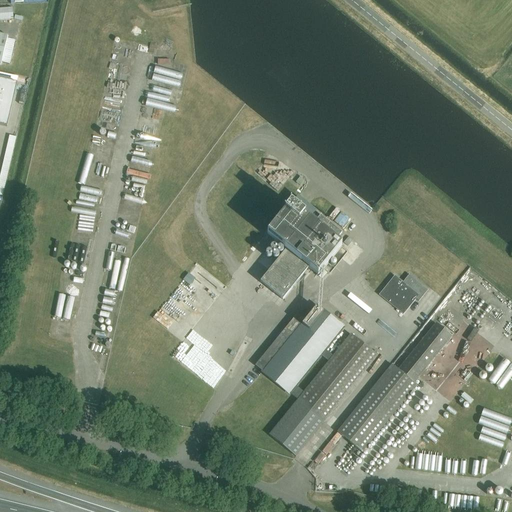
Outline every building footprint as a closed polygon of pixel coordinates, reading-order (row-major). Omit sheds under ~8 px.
[(161,89),(183,92),(188,64),(166,60),(161,89)] [(0,125),(7,127),(17,84),(0,80),(0,125)] [(109,121),(100,122),(101,130),(110,130),(109,121)] [(0,194),(6,195),(17,135),(11,133),(0,190),(0,194)] [(101,168),(102,153),(105,153),(106,140),(91,138),(88,167),(101,168)] [(148,184),(149,179),(151,169),(129,164),(127,173),(136,175),(134,181),(148,184)] [(259,174),(267,170),(265,164),(257,169),(259,174)] [(284,192),(291,183),(284,179),(278,188),(284,192)] [(286,251),(260,283),(283,301),(309,269),(318,277),(342,247),(335,241),(341,234),(316,214),(310,221),(291,206),(267,236),(286,251)] [(336,219),(344,213),(339,207),(331,212),(336,219)] [(92,263),(92,248),(82,248),(82,263),(92,263)] [(84,298),(86,273),(77,272),(76,297),(84,298)] [(379,295),(403,315),(416,299),(419,302),(428,290),(409,275),(403,283),(395,276),(379,295)] [(185,284),(157,320),(167,327),(187,301),(198,309),(205,299),(185,284)] [(297,386),(322,355),(325,350),(343,328),(316,306),(262,372),(290,394),(297,386)] [(225,322),(240,331),(244,325),(229,316),(225,322)] [(337,433),(362,453),(417,385),(414,383),(452,337),(454,334),(441,323),(439,326),(436,324),(399,370),(392,365),(337,433)] [(458,342),(463,346),(470,336),(465,332),(458,342)] [(269,436),(296,457),(378,356),(351,335),(333,357),(325,350),(322,355),(329,361),(304,392),(297,386),(290,394),(298,400),(269,436)] [(468,430),(464,438),(476,444),(478,439),(484,442),(485,439),(468,430)] [(508,450),(511,446),(511,445),(507,439),(502,443),(508,450)] [(317,463),(323,467),(331,457),(325,452),(317,463)] [(463,460),(461,471),(473,474),(476,458),(471,457),(470,462),(463,460)]
